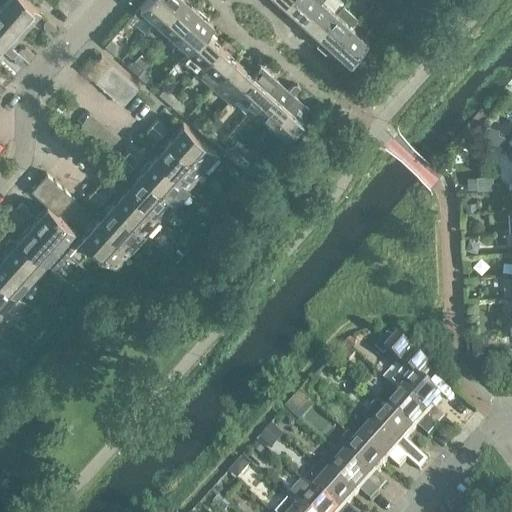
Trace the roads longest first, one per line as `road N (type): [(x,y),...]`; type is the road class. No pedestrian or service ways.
road 1 (residential): [(0,189),(24,163),(28,97),(114,0)]
road 2 (residential): [(420,511),(502,419),(511,419)]
